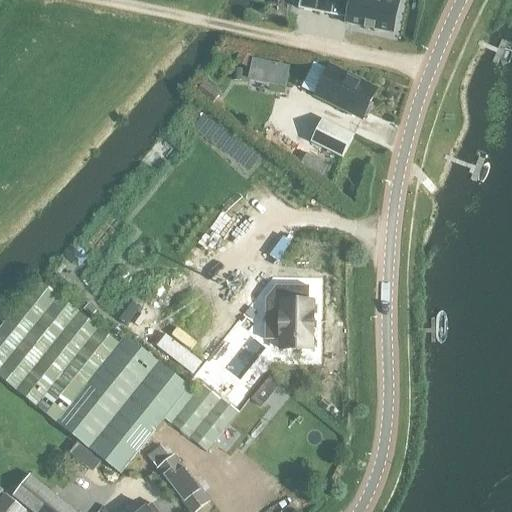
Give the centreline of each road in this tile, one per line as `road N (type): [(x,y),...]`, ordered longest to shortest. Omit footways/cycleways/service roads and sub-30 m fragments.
road 1 (tertiary): [(463,0),(437,53),(402,181),(394,428),(361,511)]
road 2 (track): [(0,206),(136,80),(187,18)]
